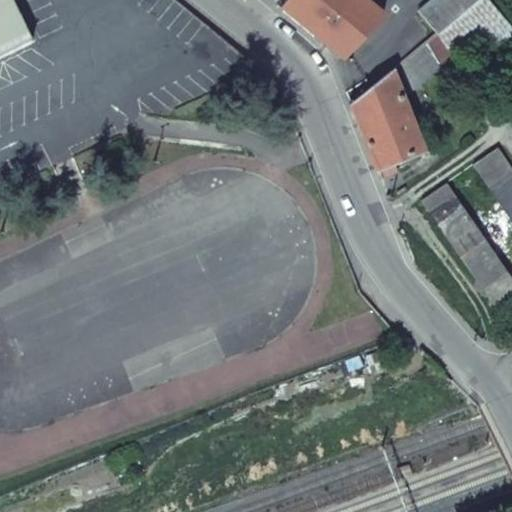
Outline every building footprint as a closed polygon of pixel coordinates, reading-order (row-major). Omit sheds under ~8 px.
[(0,0),(0,57),(32,42),(11,0),(0,0)] [(341,58),(381,15),(363,0),(286,0),(280,8),(298,23),(341,58)] [(435,32),(469,0),(433,0),(418,13),(435,32)] [(443,71),(456,60),(435,32),(421,45),(439,66),(443,71)] [(402,99),(439,66),(421,45),(391,70),(402,99)] [(375,170),(423,152),(402,99),(391,70),(349,101),(360,130),(375,170)] [(511,222),(511,169),(497,148),(473,165),(511,222)] [(499,314),(511,305),(511,280),(446,184),(422,201),(499,314)]
